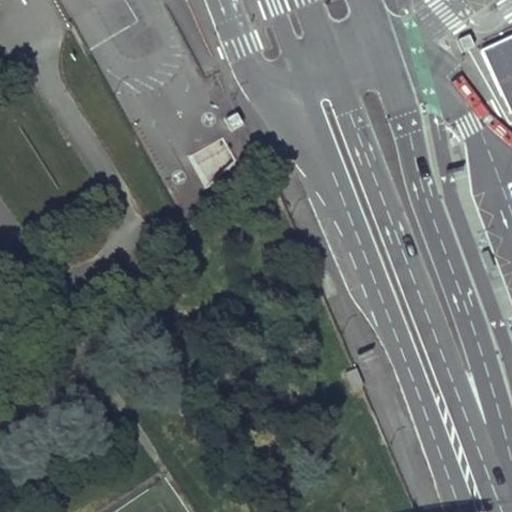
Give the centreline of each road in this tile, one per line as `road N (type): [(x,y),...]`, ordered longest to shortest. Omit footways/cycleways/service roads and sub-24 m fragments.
road 1 (primary): [(506,511),(334,69)]
road 2 (primary): [(304,81),(460,511)]
road 3 (residential): [(511,464),(381,49)]
road 4 (unclassified): [(225,0),(255,67),(304,81)]
